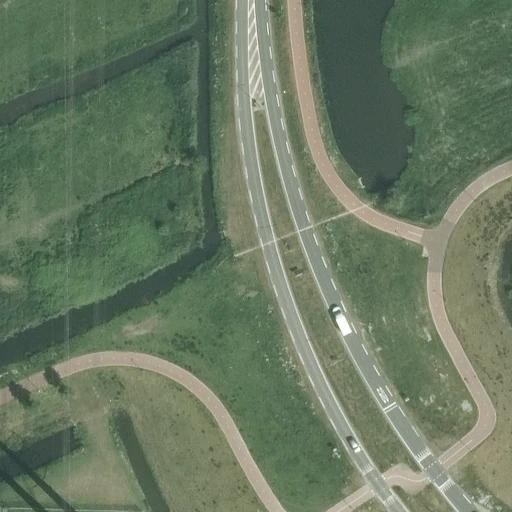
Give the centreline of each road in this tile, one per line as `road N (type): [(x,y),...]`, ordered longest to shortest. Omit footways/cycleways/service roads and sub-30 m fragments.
road 1 (tertiary): [(471,511),(393,413),(358,351),(312,252),(253,58)]
road 2 (tertiary): [(253,58),(244,117),(275,272),(314,372),(400,511)]
